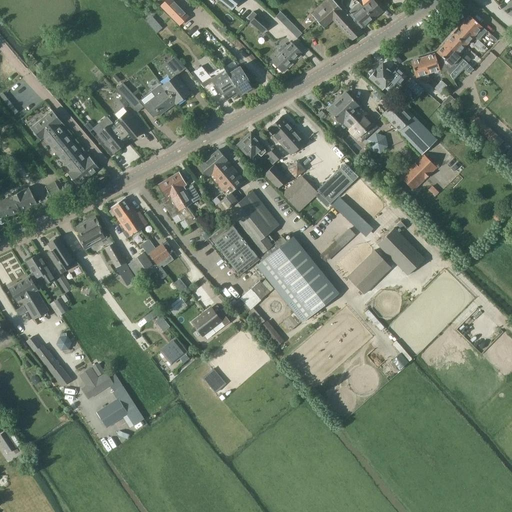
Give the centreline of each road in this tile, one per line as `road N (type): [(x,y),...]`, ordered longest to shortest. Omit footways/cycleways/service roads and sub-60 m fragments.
road 1 (tertiary): [(121,184),(440,0)]
road 2 (tertiary): [(0,242),(121,184)]
road 3 (unknown): [(214,134),(298,233)]
road 4 (residential): [(37,85),(121,184)]
